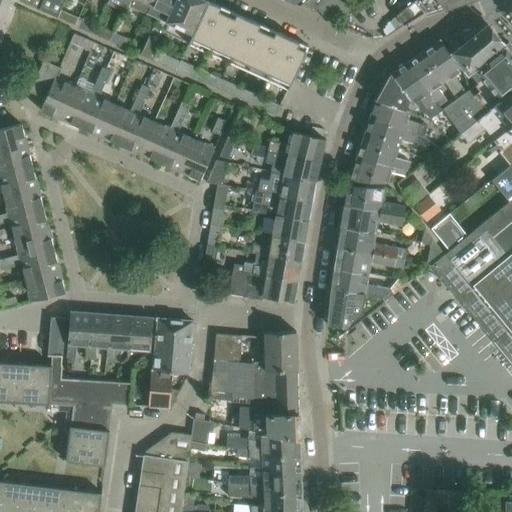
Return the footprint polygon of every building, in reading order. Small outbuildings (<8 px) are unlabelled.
[(40,9),(43,0),(20,0),(40,9)] [(43,0),(40,9),(57,16),(64,0),(43,0)] [(129,3),(130,0),(109,0),(108,4),(125,12),(129,3)] [(147,12),(152,0),(130,0),(129,3),(147,12)] [(166,21),(175,0),(152,0),(147,12),(158,17),(140,54),(153,59),(157,51),(165,31),(166,32),(170,23),(166,21)] [(187,42),(206,0),(175,0),(166,21),(170,23),(166,32),(187,42)] [(207,51),(227,9),(207,0),(206,0),(187,42),(207,51)] [(317,8),(326,0),(308,0),(305,3),(313,12),(317,8)] [(329,14),(345,0),(326,0),(317,8),(325,18),(329,14)] [(336,22),(353,8),(346,0),(345,0),(329,14),(336,22)] [(414,0),(396,15),(403,24),(427,9),(427,10),(457,0),(414,0)] [(227,60),(247,18),(227,9),(207,51),(227,60)] [(72,13),(68,21),(75,25),(79,17),(72,13)] [(94,33),(98,25),(79,17),(75,25),(94,33)] [(248,70),(267,27),(247,18),(227,60),(248,70)] [(494,49),(502,43),(487,24),(458,34),(444,38),(466,71),(494,49)] [(116,33),(98,25),(94,33),(112,41),(116,33)] [(268,79),(287,37),(267,27),(248,70),(268,79)] [(74,33),(70,41),(90,50),(94,42),(74,33)] [(134,40),(116,33),(112,41),(130,49),(134,40)] [(288,88),(307,46),(287,37),(268,79),(288,88)] [(461,69),(441,40),(424,51),(444,81),(445,80),(455,97),(465,90),(454,74),(461,69)] [(448,102),(438,108),(440,110),(442,108),(461,132),(476,119),(476,118),(511,88),(511,46),(509,42),(497,52),(494,49),(466,71),(467,73),(469,72),(477,82),(474,84),(453,99),(448,102)] [(164,64),(168,56),(157,51),(153,59),(164,64)] [(444,81),(424,51),(407,63),(432,101),(438,108),(448,102),(437,85),(444,81)] [(168,56),(164,64),(176,69),(180,61),(168,56)] [(61,67),(60,67),(43,59),(29,91),(45,98),(40,110),(60,118),(74,86),(57,78),(61,67)] [(180,61),(176,69),(187,75),(191,65),(180,60),(180,61)] [(432,101),(407,63),(390,74),(410,104),(412,103),(417,107),(418,106),(414,101),(420,97),(432,116),(440,110),(438,108),(432,101)] [(198,80),(202,70),(191,65),(187,75),(198,80)] [(110,70),(106,68),(102,67),(97,79),(105,83),(110,70)] [(209,85),(213,75),(202,70),(198,80),(209,85)] [(410,104),(390,74),(376,98),(403,110),(404,109),(409,112),(410,111),(417,107),(412,103),(410,104)] [(220,90),(225,80),(213,75),(209,85),(220,90)] [(98,85),(94,84),(79,78),(75,87),(74,86),(60,118),(80,127),(98,85)] [(100,136),(115,102),(100,96),(105,83),(97,79),(94,84),(98,85),(80,127),(100,136)] [(231,95),(236,85),(225,80),(220,90),(231,95)] [(150,87),(146,86),(142,84),(137,96),(144,100),(150,87)] [(242,100),(247,90),(236,85),(231,95),(242,100)] [(476,119),(461,132),(467,141),(484,127),(493,139),(508,128),(511,125),(511,88),(476,118),(476,119)] [(253,105),(258,95),(247,90),(242,100),(253,105)] [(265,110),(269,100),(258,95),(253,105),(265,110)] [(139,113),(144,100),(137,96),(131,109),(135,111),(120,145),(140,153),(155,120),(139,113)] [(376,97),(369,119),(424,136),(427,125),(408,119),(409,112),(404,109),(403,110),(376,98),(376,97)] [(280,106),(269,100),(265,110),(276,115),(280,106)] [(189,105),(186,103),(182,101),(176,114),(184,118),(189,105)] [(135,111),(131,109),(115,102),(100,136),(120,145),(135,111)] [(180,171),(194,138),(178,131),(184,118),(176,114),(171,127),(174,129),(160,162),(180,171)] [(220,134),(226,120),(218,117),(212,130),(220,134)] [(369,119),(363,138),(398,150),(402,139),(426,147),(428,140),(424,136),(369,119)] [(174,129),(171,127),(155,120),(140,153),(160,162),(174,129)] [(0,151),(27,145),(21,124),(0,129),(0,151)] [(511,125),(508,128),(493,139),(501,149),(511,162),(511,125)] [(320,161),(325,140),(293,132),(290,145),(270,140),(269,146),(256,144),(255,148),(288,156),(288,153),(320,161)] [(227,137),(220,155),(230,158),(237,140),(227,137)] [(200,180),(214,147),(194,138),(180,171),(200,180)] [(396,157),(398,150),(363,138),(357,157),(407,170),(410,161),(396,157)] [(0,174),(32,166),(27,145),(0,151),(0,174)] [(316,176),(320,161),(288,153),(288,156),(255,148),(253,155),(266,158),(265,161),(272,163),(270,170),(283,173),(283,175),(315,181),(316,176)] [(405,176),(407,170),(357,157),(349,180),(387,182),(390,171),(405,176)] [(227,161),(216,159),(207,182),(218,184),(223,184),(227,161)] [(511,162),(492,180),(509,201),(511,198),(511,162)] [(38,187),(32,166),(0,174),(0,184),(3,196),(38,187)] [(312,200),(315,181),(283,175),(280,186),(277,186),(277,185),(264,182),(265,179),(260,179),(257,191),(279,194),(279,195),(312,200)] [(417,178),(401,191),(413,205),(429,193),(417,178)] [(229,186),(223,184),(218,184),(214,203),(225,205),(229,186)] [(384,188),(348,184),(344,204),(380,210),(404,215),(405,204),(381,200),(384,188)] [(43,208),(38,187),(3,196),(7,213),(0,214),(0,222),(9,220),(9,217),(43,208)] [(255,190),(252,210),(255,211),(275,215),(275,214),(308,220),(312,200),(279,195),(279,194),(257,191),(255,190)] [(429,193),(413,205),(426,221),(440,209),(428,194),(429,193)] [(431,264),(430,265),(493,342),(511,364),(511,198),(509,201),(445,253),(445,252),(431,263),(431,264)] [(221,226),(225,205),(214,203),(210,224),(221,226)] [(402,225),(404,215),(380,210),(344,204),(340,226),(376,232),(378,221),(402,225)] [(14,238),(49,229),(43,208),(9,217),(9,220),(14,238)] [(410,210),(406,218),(418,227),(421,224),(410,210)] [(432,227),(449,249),(467,234),(450,213),(432,227)] [(305,241),(308,220),(275,214),(275,215),(272,235),(305,241)] [(218,246),(221,226),(210,224),(207,244),(218,246)] [(374,242),(376,232),(340,226),(337,246),(405,258),(407,249),(374,242)] [(431,243),(432,237),(425,228),(422,241),(431,243)] [(54,250),(49,229),(14,238),(18,254),(5,258),(7,266),(20,262),(20,259),(54,250)] [(301,261),(305,241),(272,235),(270,246),(254,243),(252,252),(256,253),(301,261)] [(431,263),(445,252),(432,237),(431,243),(427,262),(430,263),(431,263)] [(214,268),(218,246),(207,244),(203,266),(214,268)] [(403,269),(405,258),(337,246),(333,266),(369,273),(371,262),(395,266),(394,267),(403,269)] [(60,271),(54,250),(20,259),(20,262),(25,280),(60,271)] [(297,281),(301,261),(256,253),(255,263),(244,262),(244,266),(242,265),(241,270),(250,272),(265,275),(297,281)] [(265,275),(263,287),(248,284),(250,272),(241,270),(242,265),(234,264),(228,293),(262,299),(262,296),(294,302),(297,281),(265,275)] [(367,283),(369,273),(333,266),(331,279),(330,287),(382,296),(389,290),(391,290),(391,288),(367,283)] [(65,292),(60,271),(25,280),(31,301),(65,292)] [(353,325),(394,293),(391,290),(389,290),(382,296),(330,287),(327,324),(353,325)] [(15,296),(1,300),(3,308),(17,304),(15,296)] [(88,346),(91,313),(70,311),(67,356),(75,356),(76,345),(87,346),(88,346)] [(109,348),(111,315),(91,313),(88,346),(87,346),(86,357),(95,358),(96,347),(107,348),(109,348)] [(129,350),(132,316),(111,315),(109,348),(107,348),(106,359),(115,360),(116,348),(129,350)] [(150,351),(153,318),(132,316),(129,350),(150,351)] [(50,317),(50,326),(64,327),(65,318),(50,317)] [(172,372),(176,320),(157,318),(152,370),(172,372)] [(189,373),(192,341),(193,321),(176,320),(172,372),(189,373)] [(49,333),(49,335),(63,336),(64,327),(50,326),(49,333)] [(214,360),(211,391),(232,393),(232,397),(253,398),(253,397),(252,366),(297,365),(296,341),(295,331),(292,331),(257,333),(258,356),(264,355),(265,361),(252,362),(239,361),(214,360)] [(241,335),(216,333),(214,360),(239,361),(241,335)] [(49,340),(49,345),(63,345),(63,336),(49,335),(49,340)] [(49,345),(48,355),(51,355),(61,355),(62,355),(62,356),(63,345),(49,345)] [(51,355),(51,365),(48,404),(73,406),(70,426),(109,431),(112,404),(129,405),(130,383),(78,380),(60,379),(61,366),(60,365),(61,356),(51,355)] [(0,400),(14,401),(17,362),(1,361),(0,367),(0,400)] [(31,403),(34,364),(17,362),(14,401),(31,403)] [(51,365),(34,364),(31,403),(48,404),(51,365)] [(297,394),(297,365),(252,366),(253,397),(266,397),(266,399),(267,399),(297,398),(297,394)] [(169,408),(171,386),(172,372),(152,370),(151,370),(148,406),(169,408)] [(298,413),(297,398),(267,399),(267,414),(298,413)] [(240,406),(239,427),(249,429),(254,430),(299,440),(298,413),(267,414),(254,415),(254,407),(242,406),(240,406)] [(212,439),(214,421),(209,421),(194,418),(191,435),(190,440),(191,440),(206,443),(207,443),(208,439),(212,439)] [(107,447),(109,431),(70,426),(68,442),(107,447)] [(299,459),(299,440),(254,430),(249,429),(248,438),(227,437),(226,447),(237,448),(237,446),(249,448),(299,459)] [(190,448),(191,440),(190,440),(191,435),(174,432),(173,435),(170,435),(147,451),(146,455),(143,454),(134,511),(179,511),(188,460),(190,448)] [(191,440),(190,448),(204,451),(206,443),(191,440)] [(68,442),(66,461),(105,465),(107,447),(68,442)] [(300,478),(299,459),(249,448),(237,446),(237,448),(237,455),(262,459),(262,467),(262,469),(300,478)] [(301,497),(300,478),(262,469),(262,467),(249,467),(249,476),(228,476),(228,484),(238,486),(250,485),(301,497)] [(0,511),(13,511),(17,482),(0,480),(0,511)] [(30,511),(33,484),(17,482),(13,511),(30,511)] [(47,511),(50,486),(33,484),(30,511),(47,511)] [(290,511),(301,511),(301,497),(250,485),(238,486),(228,484),(228,495),(252,497),(252,495),(264,497),(264,505),(264,506),(290,511)] [(63,511),(67,488),(50,486),(47,511),(63,511)] [(80,511),(83,490),(67,488),(63,511),(80,511)] [(461,511),(463,499),(461,499),(462,489),(426,488),(424,511),(461,511)] [(83,490),(80,511),(99,511),(102,492),(83,490)] [(183,495),(179,511),(210,511),(211,507),(192,507),(193,496),(183,495)]
